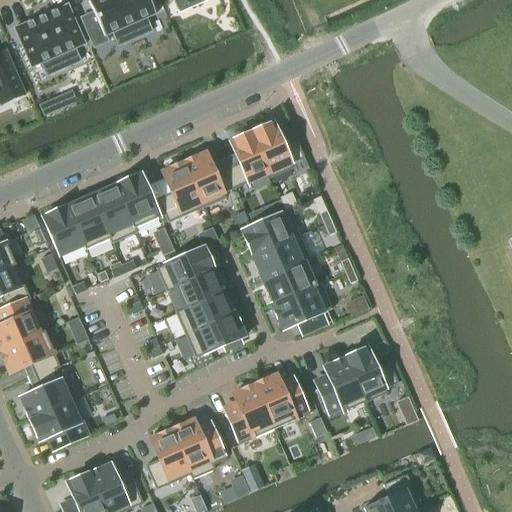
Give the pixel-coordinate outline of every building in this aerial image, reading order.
[(92,13),(80,18),(93,48),(106,42),(104,37),(112,33),(117,46),(150,31),(145,19),(154,15),(147,0),(91,0),(87,2),(92,13)] [(171,0),(177,14),(209,0),(171,0)] [(15,28),(13,29),(14,30),(30,66),(29,66),(30,68),(32,67),(40,63),(46,76),(79,61),(73,49),(82,45),(82,46),(84,45),(83,43),(82,43),(67,7),(67,6),(66,5),(64,6),(65,6),(15,28)] [(0,104),(24,94),(6,51),(0,53),(0,104)] [(52,99),(38,105),(43,116),(57,110),(52,99)] [(251,133),(250,133),(270,178),(292,169),(290,164),(303,159),(294,139),(281,145),(272,124),(268,126),(268,125),(251,132),(251,133)] [(238,164),(225,169),(234,189),(267,174),(269,179),(270,178),(250,133),(249,134),(249,133),(232,141),(233,141),(228,143),(238,164)] [(204,153),(183,163),(202,208),(224,198),(222,194),(234,189),(225,169),(213,174),(204,153)] [(170,193),(157,199),(167,223),(202,208),(183,163),(160,173),(170,193)] [(124,182),(115,186),(135,233),(136,233),(134,228),(158,218),(140,175),(135,177),(133,173),(122,178),(124,182)] [(101,192),(90,197),(111,244),(135,233),(115,186),(111,187),(111,186),(101,190),(101,192)] [(290,193),(279,198),(285,211),(296,206),(290,193)] [(90,197),(66,207),(85,250),(108,240),(110,244),(111,244),(90,197)] [(45,216),(41,218),(58,257),(82,246),(84,250),(85,250),(66,207),(64,208),(45,216)] [(288,211),(240,231),(242,236),(250,254),(251,254),(251,256),(299,236),(288,211)] [(325,211),(318,214),(323,225),(330,222),(325,211)] [(33,218),(21,223),(27,235),(38,229),(33,218)] [(330,222),(323,225),(328,236),(335,233),(330,222)] [(212,231),(205,234),(210,244),(217,241),(212,231)] [(0,270),(14,265),(0,233),(0,270)] [(299,236),(251,256),(262,281),(309,260),(299,236)] [(184,247),(173,252),(177,259),(188,254),(184,247)] [(165,264),(155,269),(165,292),(212,271),(211,269),(212,269),(203,250),(202,248),(188,254),(177,259),(165,264)] [(173,252),(162,256),(165,264),(177,259),(173,252)] [(347,259),(339,262),(344,274),(352,270),(347,259)] [(309,260),(262,281),(272,304),(270,305),(270,306),(320,284),(319,283),(315,285),(305,263),(310,261),(309,260)] [(132,261),(121,266),(124,273),(135,268),(132,261)] [(14,265),(0,270),(0,299),(4,308),(0,310),(0,311),(29,299),(14,265)] [(121,266),(110,271),(113,278),(124,273),(121,266)] [(352,270),(344,274),(349,284),(356,281),(352,270)] [(212,271),(165,292),(165,293),(174,289),(183,309),(174,313),(175,314),(222,293),(212,271)] [(82,283),(71,288),(75,295),(86,290),(82,283)] [(320,284),(270,306),(282,331),(331,309),(320,284)] [(222,293),(175,314),(184,336),(234,314),(233,313),(231,314),(222,293)] [(136,296),(125,301),(128,308),(139,303),(136,296)] [(0,320),(2,325),(0,325),(0,351),(43,333),(43,332),(39,334),(25,302),(29,300),(29,299),(0,311),(0,320)] [(139,303),(128,308),(131,315),(142,311),(139,303)] [(234,314),(184,336),(194,359),(244,337),(234,314)] [(77,318),(66,323),(74,343),(86,338),(77,318)] [(43,333),(0,351),(0,355),(8,374),(29,365),(34,377),(58,367),(43,333)] [(155,340),(144,344),(147,352),(158,347),(155,340)] [(158,347),(147,352),(151,359),(162,354),(158,347)] [(345,358),(344,358),(364,403),(386,394),(384,389),(397,384),(388,364),(375,370),(366,349),(362,351),(362,350),(345,358)] [(328,381),(315,386),(329,419),(364,403),(344,358),(322,368),(328,381)] [(39,389),(19,398),(28,420),(76,399),(66,377),(59,381),(54,370),(59,368),(58,367),(34,377),(39,389)] [(275,375),(253,385),(273,430),(308,414),(294,382),(281,388),(275,375)] [(237,407),(224,413),(238,445),(273,430),(253,385),(231,394),(237,407)] [(76,399),(28,420),(29,421),(28,421),(36,438),(38,442),(51,437),(56,450),(88,436),(73,401),(76,400),(76,399)] [(112,416),(101,420),(104,427),(115,422),(112,416)] [(173,429),(170,430),(192,479),(214,470),(212,465),(225,460),(211,428),(198,433),(192,420),(189,422),(187,418),(171,425),(173,429)] [(158,460),(145,466),(155,490),(189,475),(191,480),(192,479),(170,430),(148,440),(158,460)] [(109,465),(87,474),(103,511),(123,511),(142,504),(131,480),(118,486),(109,465)] [(74,505),(61,510),(62,511),(103,511),(87,474),(86,475),(86,474),(69,482),(70,482),(65,484),(74,505)] [(387,497),(362,508),(364,511),(413,511),(420,509),(406,475),(382,486),(387,497)] [(241,478),(230,483),(236,498),(237,500),(248,495),(241,478)] [(258,478),(245,484),(250,494),(262,488),(262,486),(258,478)]
